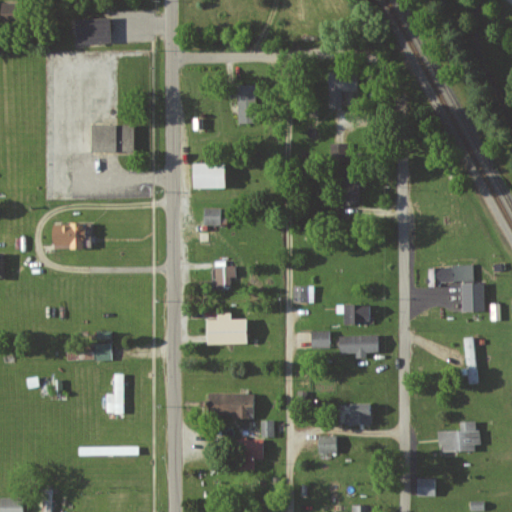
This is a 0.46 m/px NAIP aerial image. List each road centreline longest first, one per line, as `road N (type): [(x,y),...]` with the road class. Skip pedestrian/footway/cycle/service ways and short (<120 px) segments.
road 1 (residential): [(173,511),(168,0)]
road 2 (residential): [(286,511),(283,63)]
road 3 (residential): [(402,511),(399,102)]
road 4 (residential): [(399,102),(372,68),(342,62),(170,67)]
